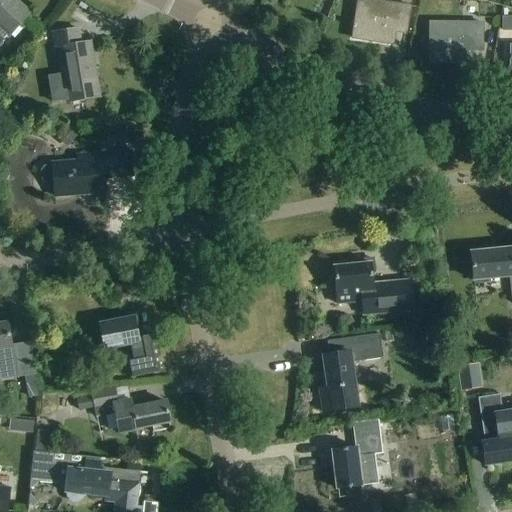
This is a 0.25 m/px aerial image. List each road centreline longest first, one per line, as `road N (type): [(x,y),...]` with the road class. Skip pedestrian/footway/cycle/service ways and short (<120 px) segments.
road 1 (residential): [(511,166),(181,233)]
road 2 (unclassified): [(205,25),(381,98),(511,129)]
road 3 (residential): [(234,511),(181,233)]
road 4 (residential): [(181,233),(178,177),(205,25)]
road 5 (residential): [(181,233),(0,259)]
